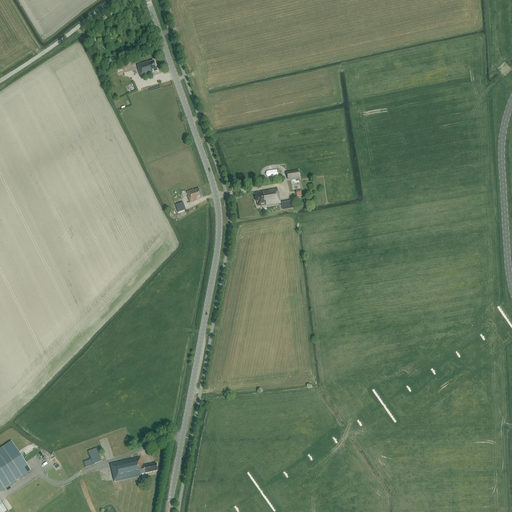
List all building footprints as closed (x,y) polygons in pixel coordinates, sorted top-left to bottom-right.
[(151,73),(157,71),(153,61),(148,63),(147,62),(137,65),(138,69),(137,69),(141,78),(152,74),(151,73)] [(287,180),(299,178),(298,171),(286,172),(287,180)] [(196,199),(202,198),(199,189),(193,191),(193,190),(186,192),(188,196),(187,196),(190,203),(197,200),(196,199)] [(265,206),(280,203),(278,193),(277,189),(261,192),(262,192),(256,193),(256,198),(256,202),(257,202),(258,206),(265,205),(265,206)] [(292,209),(291,203),(290,202),(290,201),(281,203),(282,210),(292,209)] [(0,448),(0,491),(31,471),(11,441),(0,448)] [(85,468),(101,461),(96,448),(88,451),(90,458),(83,461),(85,468)] [(144,474),(143,466),(141,457),(110,464),(114,482),(141,476),(140,475),(144,474)] [(144,474),(158,471),(156,463),(143,466),(144,474)]
